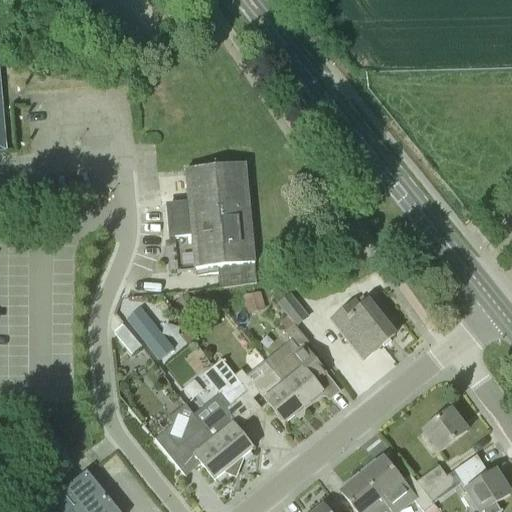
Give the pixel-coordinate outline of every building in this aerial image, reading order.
[(118,7),(94,28),(104,39),(127,18),(118,7)] [(245,165),(185,171),(195,271),(215,269),(218,292),(257,286),(245,165)] [(261,293),(242,298),(247,316),(265,312),(261,293)] [(174,303),(180,311),(192,303),(187,295),(174,303)] [(279,306),(296,327),(308,318),(290,297),(279,306)] [(368,304),(360,310),(355,304),(331,323),(363,362),(395,336),(368,304)] [(132,356),(142,349),(123,327),(114,335),(132,356)] [(293,358),(304,371),(284,387),(303,410),(323,395),(314,384),(325,375),(304,349),(308,346),(308,345),(309,344),(295,328),(286,335),(300,352),(293,358)] [(221,361),(212,368),(239,402),(248,394),(221,361)] [(212,368),(203,376),(230,409),(239,402),(212,368)] [(284,387),(274,374),(255,389),(284,426),(303,410),(284,387)] [(226,412),(204,430),(214,442),(233,467),(253,451),(233,427),(237,424),(226,412)] [(423,433),(439,454),(467,433),(450,412),(423,433)] [(214,442),(204,430),(179,451),(164,433),(155,441),(186,479),(186,478),(185,476),(200,464),(214,482),(233,467),(214,442)] [(31,452),(56,483),(73,469),(48,438),(31,452)] [(406,495),(420,511),(424,511),(433,505),(431,503),(424,494),(416,483),(410,477),(402,483),(383,460),(362,477),(388,509),(406,495)] [(438,467),(416,483),(424,494),(446,478),(438,467)] [(117,511),(87,473),(41,510),(42,511),(117,511)] [(466,492),(478,511),(485,511),(510,496),(495,473),(466,492)] [(354,511),(384,511),(388,509),(362,477),(341,494),(354,511)] [(453,488),(446,478),(424,494),(431,503),(453,488)]
